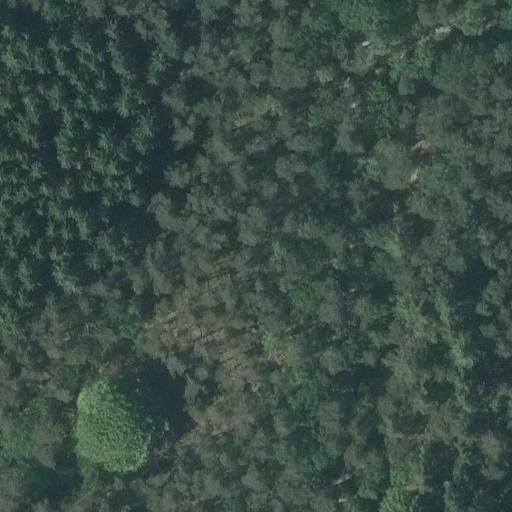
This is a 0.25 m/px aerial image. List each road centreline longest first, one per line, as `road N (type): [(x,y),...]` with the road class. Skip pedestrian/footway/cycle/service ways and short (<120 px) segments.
road 1 (unknown): [(399,511),(411,0)]
road 2 (track): [(339,511),(357,35)]
road 3 (track): [(357,35),(511,25)]
road 4 (track): [(478,511),(405,456),(343,457)]
